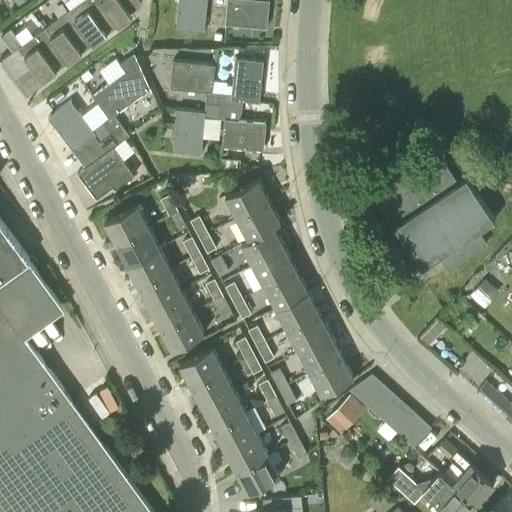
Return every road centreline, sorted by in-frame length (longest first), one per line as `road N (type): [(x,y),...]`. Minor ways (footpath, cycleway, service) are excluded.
road 1 (residential): [(511,459),(392,348),(344,278),(315,207),(306,118),(312,0)]
road 2 (unclassified): [(200,511),(182,447),(0,103)]
